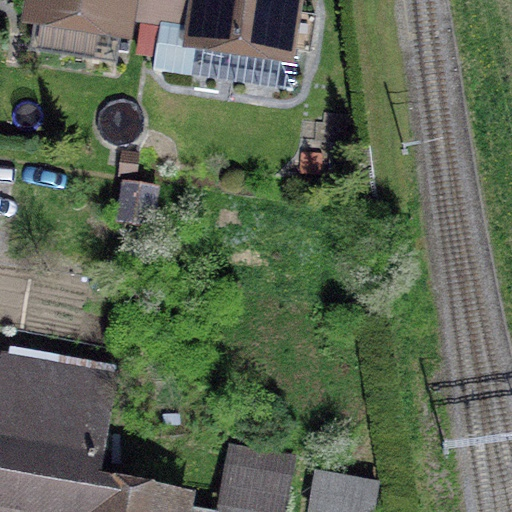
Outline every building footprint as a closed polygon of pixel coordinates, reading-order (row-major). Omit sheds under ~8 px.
[(121,27),(123,17),(160,22),(163,0),(37,0),(35,13),(121,27)] [(163,0),(160,22),(197,28),(196,38),(282,51),(289,0),(163,0)] [(9,365),(6,364),(0,396),(0,505),(37,511),(61,511),(63,504),(87,508),(86,511),(213,511),(91,489),(113,369),(12,350),(9,365)] [(230,449),(220,509),(238,511),(282,511),(291,460),(230,449)] [(317,475),(310,511),(371,511),(376,486),(317,475)]
